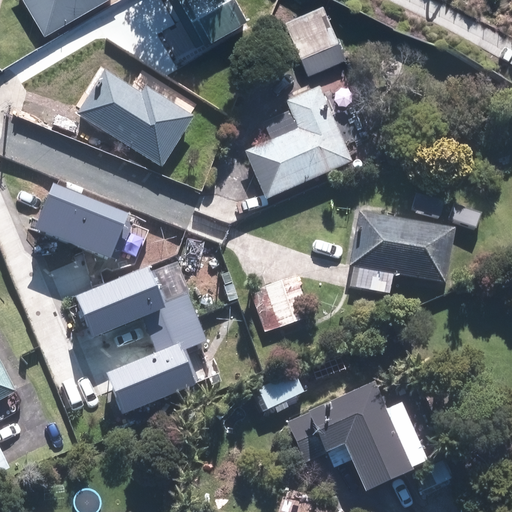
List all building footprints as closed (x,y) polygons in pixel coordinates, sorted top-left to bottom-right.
[(16,0),(40,39),(105,0),(16,0)] [(216,0),(167,0),(165,2),(168,7),(192,46),(230,24),(216,0)] [(317,10),(282,25),(290,45),(304,77),(339,62),(317,10)] [(74,116),(72,119),(153,170),(184,122),(139,94),(135,100),(99,77),(74,116)] [(215,82),(202,112),(220,119),(232,90),(215,82)] [(241,157),(260,202),(342,167),(310,94),(279,107),(291,136),(241,157)] [(130,199),(59,173),(35,237),(106,263),(130,199)] [(438,287),(448,234),(353,216),(342,276),(340,288),(383,296),(387,278),(438,287)] [(147,268),(76,297),(92,334),(163,305),(147,268)] [(307,321),(294,277),(271,285),(250,291),(263,334),(307,321)] [(154,351),(102,373),(120,413),(193,381),(178,346),(200,336),(184,299),(140,318),(154,351)] [(101,378),(59,395),(73,429),(115,412),(101,378)] [(0,399),(8,395),(0,380),(0,399)] [(371,417),(359,391),(280,426),(298,466),(331,451),(353,498),(377,488),(399,478),(398,474),(413,467),(388,410),(371,417)]
